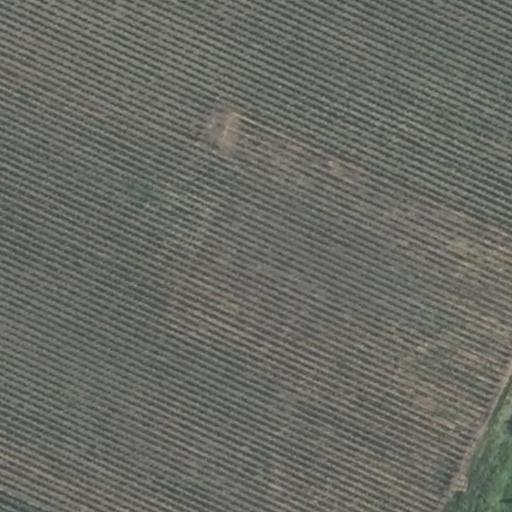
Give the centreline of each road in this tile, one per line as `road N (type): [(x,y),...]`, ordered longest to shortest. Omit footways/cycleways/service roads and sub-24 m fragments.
road 1 (track): [(0,488),(57,510),(207,184),(239,0)]
road 2 (track): [(220,101),(511,235)]
road 3 (track): [(511,365),(446,511)]
